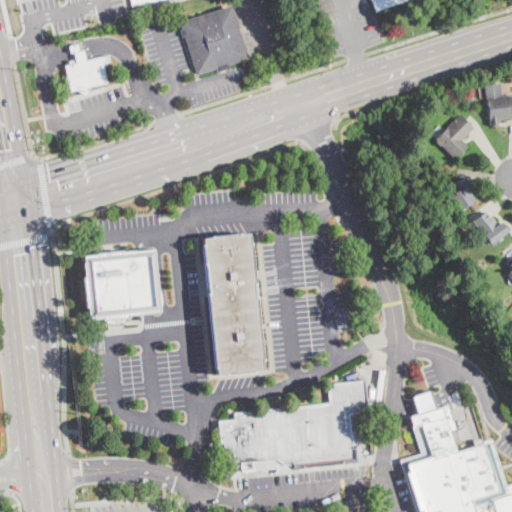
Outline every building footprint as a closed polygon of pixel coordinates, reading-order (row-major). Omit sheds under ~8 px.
[(407,0),(375,11),(371,0),(407,0)] [(227,65),(197,74),(181,22),(232,5),(248,58),(227,65)] [(77,63),(74,52),(71,53),(70,46),(78,44),(79,51),(83,50),(86,61),(77,63)] [(86,61),(109,56),(110,62),(102,64),(107,83),(91,86),(79,89),(71,91),(66,66),(77,63),(86,61)] [(500,84),(502,96),(511,94),(511,101),(511,116),(507,117),(507,118),(498,119),(499,123),(489,125),(485,85),(500,83),(500,84)] [(475,103),(470,107),(465,101),(470,96),(475,103)] [(468,146),(455,159),(436,140),(461,114),(475,128),(462,140),(468,146)] [(475,200),(457,211),(449,198),(456,193),(451,186),(458,182),(466,177),(473,189),(470,191),(475,200)] [(493,219),(497,224),(502,221),(509,231),(491,244),(480,229),(493,219)] [(236,234),(254,232),(262,300),(267,345),(268,359),(267,360),(268,369),(263,370),(217,375),(202,238),(219,236),(236,234)] [(459,256),(453,261),(447,252),(453,247),(459,256)] [(85,255),(90,317),(159,311),(153,249),(85,255)] [(476,281),(472,285),(467,280),(471,276),(476,281)] [(360,464),(277,472),(277,468),(243,471),(243,476),(225,478),(219,422),(235,420),(234,413),(329,404),(327,384),(365,380),(367,411),(355,412),(360,464)] [(452,436),(456,451),(491,440),(506,486),(511,484),(511,511),(416,511),(401,461),(422,454),(410,418),(448,405),(458,434),(452,436)]
